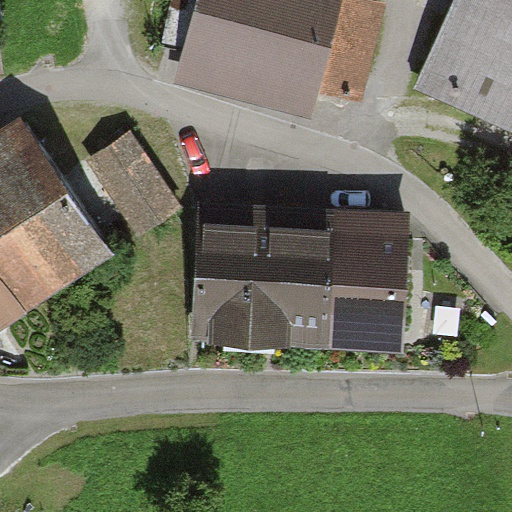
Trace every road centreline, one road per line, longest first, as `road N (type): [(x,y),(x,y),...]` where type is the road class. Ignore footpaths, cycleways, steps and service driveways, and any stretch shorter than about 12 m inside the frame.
road 1 (unclassified): [(0,110),(103,92),(367,171),(425,211),(511,303)]
road 2 (residential): [(511,402),(0,405)]
